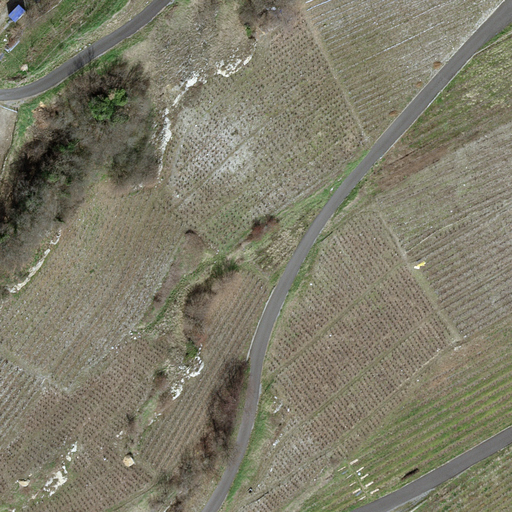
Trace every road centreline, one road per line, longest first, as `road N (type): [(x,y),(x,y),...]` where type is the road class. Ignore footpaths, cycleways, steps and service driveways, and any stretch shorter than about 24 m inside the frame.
road 1 (unclassified): [(511,7),(378,149),(298,256),(266,321),(242,437),(207,511)]
road 2 (unclassified): [(0,95),(43,83),(163,0)]
road 3 (unclassified): [(364,511),(511,433)]
